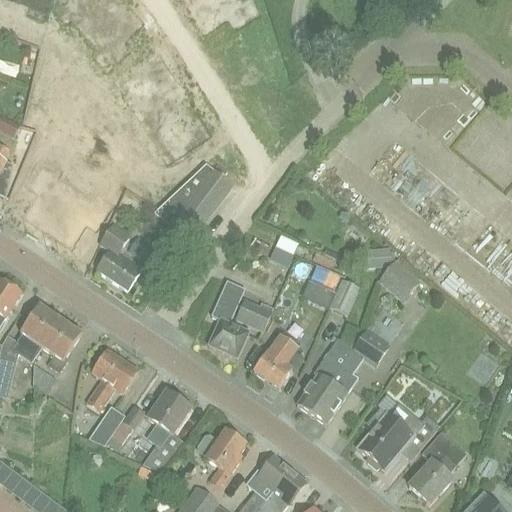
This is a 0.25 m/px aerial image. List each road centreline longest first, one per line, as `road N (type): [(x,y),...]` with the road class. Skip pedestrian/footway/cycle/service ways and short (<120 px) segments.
road 1 (residential): [(376,511),(149,344)]
road 2 (residential): [(273,177),(157,0)]
road 3 (residential): [(149,344),(273,177)]
road 4 (residential): [(149,344),(0,250)]
